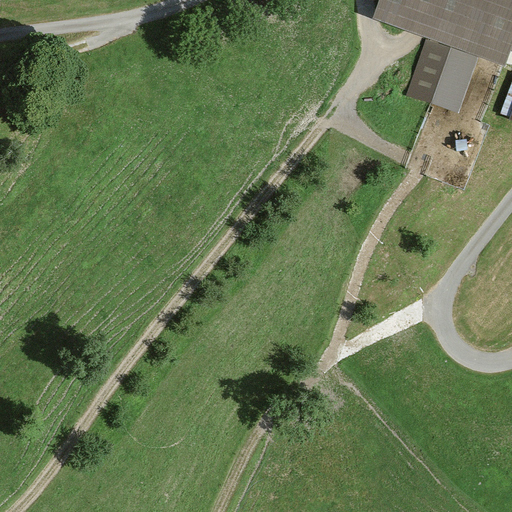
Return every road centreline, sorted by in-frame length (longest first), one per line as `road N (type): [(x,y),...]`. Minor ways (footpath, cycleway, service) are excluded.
road 1 (track): [(14,511),(335,109),(368,49),(365,0)]
road 2 (unclassified): [(511,199),(457,270),(443,307),(460,351),(486,361),(511,357)]
road 3 (unclassified): [(0,35),(121,19),(190,0)]
road 4 (track): [(0,70),(99,40),(121,19)]
